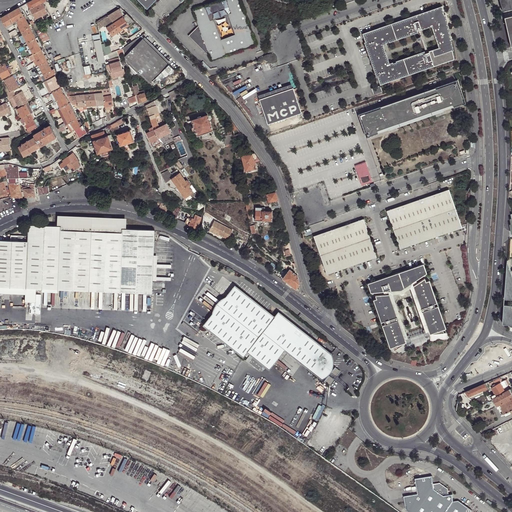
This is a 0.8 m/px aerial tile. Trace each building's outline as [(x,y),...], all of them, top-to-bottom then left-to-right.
[(46,0),(32,0),(27,3),(30,9),(28,10),(31,15),(33,14),(35,19),(48,12),(43,3),(46,1),(46,0)] [(138,0),(148,10),(157,1),(158,0),(138,0)] [(240,0),(220,0),(193,10),(199,26),(188,36),(210,58),(211,61),(257,45),(240,0)] [(511,0),(500,0),(503,11),(511,8),(511,0)] [(1,18),(5,27),(16,21),(24,16),(19,7),(1,18)] [(444,15),(441,7),(361,35),(364,43),(363,43),(368,57),(384,52),(381,45),(388,42),(388,43),(417,33),(416,31),(420,30),(420,31),(430,27),(437,48),(427,52),(428,53),(424,54),(423,52),(395,62),(395,63),(388,65),(386,58),(370,64),(375,77),(376,77),(379,85),(459,57),(456,49),(457,49),(445,15),(444,15)] [(108,16),(98,23),(100,29),(105,25),(112,36),(134,21),(130,16),(127,14),(125,16),(120,8),(108,15),(108,16)] [(50,16),(48,12),(35,19),(37,22),(50,16)] [(17,23),(21,32),(30,27),(28,25),(24,16),(16,21),(17,23)] [(26,42),(27,43),(36,39),(30,27),(21,32),(22,35),(23,35),(26,42)] [(9,33),(11,38),(18,34),(17,32),(16,31),(15,29),(9,33)] [(140,36),(122,49),(124,54),(125,58),(143,39),(140,36)] [(32,52),(33,54),(41,50),(39,46),(38,43),(36,39),(27,43),(28,45),(32,52)] [(143,39),(125,58),(150,83),(169,65),(143,39)] [(104,56),(101,40),(94,41),(98,63),(106,62),(104,56)] [(41,50),(33,54),(36,61),(39,66),(47,61),(41,50)] [(150,83),(125,58),(126,64),(150,86),(152,85),(150,83)] [(39,66),(44,75),(52,71),(47,61),(39,66)] [(120,61),(119,62),(110,64),(112,73),(122,70),(120,61)] [(5,64),(0,67),(0,75),(2,79),(10,74),(5,64)] [(174,70),(169,65),(150,83),(152,85),(173,73),(174,70)] [(44,75),(46,79),(54,75),(52,71),(44,75)] [(5,81),(11,92),(13,91),(20,87),(14,76),(5,81)] [(61,88),(55,77),(52,78),(51,79),(47,81),(51,89),(53,92),(61,88)] [(258,94),(259,97),(293,85),(292,82),(258,94)] [(457,82),(361,115),(368,136),(464,102),(457,82)] [(268,122),(302,110),(293,85),(259,97),(268,122)] [(137,86),(133,87),(136,96),(138,95),(144,93),(144,91),(139,92),(137,86)] [(69,104),(61,88),(53,92),(52,92),(56,100),(57,101),(60,108),(69,104)] [(177,89),(168,93),(171,99),(174,97),(175,99),(179,96),(177,93),(179,92),(177,89)] [(11,92),(7,94),(8,96),(10,100),(13,98),(20,108),(26,104),(28,103),(29,103),(22,91),(16,95),(13,91),(11,92)] [(100,94),(95,94),(98,105),(105,105),(103,97),(103,94),(100,94)] [(108,96),(103,97),(105,105),(105,107),(108,107),(114,106),(112,95),(108,96)] [(154,101),(146,106),(146,108),(147,109),(151,120),(156,118),(154,115),(159,113),(154,101)] [(6,103),(0,106),(0,115),(1,117),(11,112),(6,103)] [(29,111),(26,104),(20,108),(18,109),(20,115),(22,118),(31,114),(29,111)] [(65,116),(69,124),(71,123),(77,119),(69,104),(60,108),(64,115),(65,116)] [(34,120),(31,114),(22,118),(20,120),(22,123),(23,123),(25,122),(27,124),(34,120)] [(237,129),(227,115),(228,120),(230,128),(231,132),(233,131),(237,129)] [(201,135),(209,132),(213,131),(207,116),(192,121),(194,127),(192,128),(193,130),(194,131),(195,130),(197,136),(201,135)] [(71,123),(75,130),(83,125),(79,118),(77,119),(71,123)] [(38,128),(34,120),(27,124),(26,125),(26,126),(30,132),(38,128)] [(159,127),(154,130),(159,139),(171,132),(166,124),(159,127)] [(80,138),(87,133),(83,125),(75,130),(77,134),(80,138)] [(45,129),(34,135),(35,137),(41,147),(56,137),(50,126),(46,128),(45,129)] [(111,130),(112,134),(121,129),(119,126),(113,128),(111,130)] [(224,139),(232,137),(231,132),(230,128),(226,129),(222,130),(224,139)] [(104,129),(92,136),(93,140),(106,136),(104,129)] [(124,145),(131,142),(134,141),(130,130),(117,135),(120,146),(124,145)] [(159,139),(154,130),(150,132),(147,134),(151,143),(159,139)] [(108,135),(106,136),(93,140),(98,154),(113,149),(110,140),(108,135)] [(0,148),(3,148),(3,151),(11,150),(10,137),(0,138),(1,141),(0,140),(0,148)] [(41,147),(35,137),(28,142),(27,142),(19,147),(24,156),(41,147)] [(162,143),(159,139),(151,143),(153,148),(162,143)] [(114,152),(113,149),(98,154),(99,158),(108,155),(111,154),(114,152)] [(65,159),(66,160),(59,165),(62,169),(64,168),(67,172),(71,169),(73,171),(81,165),(78,162),(80,161),(73,153),(65,159)] [(256,155),(254,153),(242,157),(246,171),(247,172),(250,171),(251,170),(256,168),(255,164),(253,159),(256,159),(256,155)] [(139,161),(128,165),(129,166),(130,167),(134,179),(142,177),(138,165),(139,162),(139,161)] [(364,163),(356,165),(363,185),(371,183),(364,163)] [(5,169),(6,173),(7,173),(7,177),(18,177),(18,167),(14,167),(4,168),(5,169)] [(171,179),(173,178),(168,171),(162,174),(166,183),(171,179)] [(179,173),(173,178),(171,179),(184,197),(184,198),(187,201),(195,195),(192,192),(189,187),(185,181),(179,173)] [(34,190),(34,188),(32,188),(25,189),(23,189),(25,197),(35,197),(36,197),(34,191),(34,190)] [(450,189),(388,210),(401,249),(463,227),(450,189)] [(279,207),(275,192),(266,194),(267,198),(269,207),(271,206),(271,208),(279,207)] [(161,196),(155,210),(165,214),(168,207),(169,205),(167,204),(166,204),(164,202),(164,200),(163,196),(161,196)] [(168,207),(165,214),(176,220),(181,210),(178,208),(173,207),(172,209),(168,207)] [(261,210),(255,210),(255,220),(271,221),(272,211),(270,211),(261,210)] [(184,223),(197,229),(203,218),(197,215),(196,215),(194,219),(192,218),(191,220),(187,218),(184,223)] [(24,288),(151,292),(154,229),(125,229),(125,221),(57,218),(56,225),(28,224),(27,241),(24,288)] [(364,219),(314,236),(327,275),(378,257),(364,219)] [(220,233),(219,235),(228,240),(232,231),(214,221),(210,229),(220,233)] [(0,286),(24,288),(27,241),(0,239),(0,286)] [(292,254),(289,242),(281,244),(282,248),(285,256),(292,254)] [(425,264),(369,284),(372,293),(389,291),(402,290),(413,283),(428,274),(425,264)] [(299,285),(297,275),(295,274),(289,270),(283,279),(287,282),(291,285),(296,289),(298,286),(299,285)] [(426,279),(414,286),(422,309),(423,312),(431,334),(445,333),(444,330),(447,329),(430,281),(427,282),(426,279)] [(402,290),(389,291),(391,294),(394,294),(403,293),(411,288),(414,286),(413,283),(402,290)] [(236,286),(204,325),(243,357),(247,352),(275,318),(238,287),(236,286)] [(414,286),(411,288),(427,335),(431,334),(423,312),(422,309),(414,286)] [(399,318),(391,294),(376,296),(377,299),(374,300),(391,348),(394,347),(395,350),(407,342),(399,320),(399,318)] [(394,294),(391,294),(399,318),(399,320),(407,342),(410,341),(394,294)] [(511,306),(505,306),(503,325),(507,325),(511,327),(511,306)] [(332,355),(311,340),(279,313),(275,318),(247,352),(267,369),(284,350),(293,358),(322,380),(327,377),(331,374),(332,370),(334,366),(333,362),(333,358),(332,355)] [(327,377),(322,380),(333,387),(344,373),(334,366),(332,370),(331,374),(327,377)] [(485,383),(465,392),(469,397),(484,390),(488,389),(485,383)] [(495,394),(497,397),(506,392),(503,387),(500,383),(492,387),(495,394)] [(484,390),(469,397),(470,399),(485,393),(484,390)] [(493,399),(497,406),(500,404),(511,399),(511,398),(511,391),(511,390),(506,392),(497,397),(494,399),(493,399)] [(511,399),(500,404),(501,407),(505,414),(511,410),(511,401),(511,399)] [(420,493),(406,496),(408,509),(412,511),(473,511),(475,510),(460,500),(457,502),(455,494),(451,494),(449,487),(442,482),(436,484),(435,475),(417,478),(420,493)]
